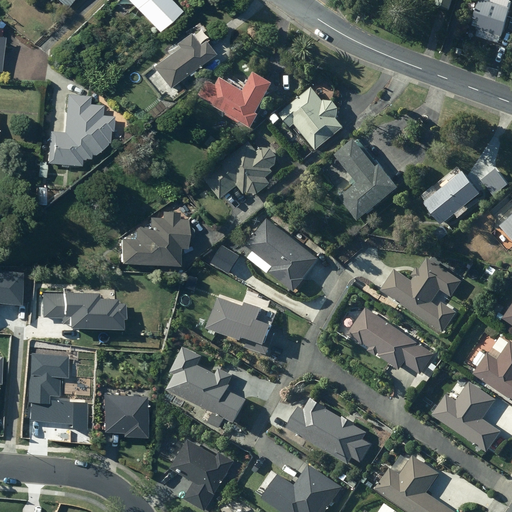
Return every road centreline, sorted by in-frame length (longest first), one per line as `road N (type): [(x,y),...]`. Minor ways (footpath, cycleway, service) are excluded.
road 1 (tertiary): [(511,102),(373,50),(306,13)]
road 2 (residential): [(0,466),(107,482),(141,511)]
